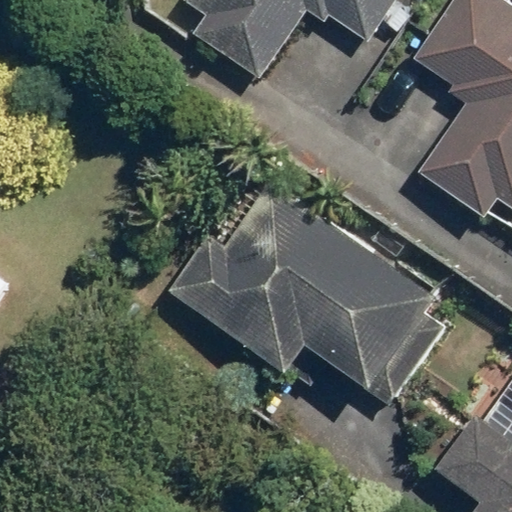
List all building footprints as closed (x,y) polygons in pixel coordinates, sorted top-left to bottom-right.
[(195,0),(214,12),(201,31),(271,77),(316,9),(334,21),(338,15),(378,41),(405,0),(195,0)] [(476,103),(430,171),(496,215),(509,197),(511,199),(511,0),(461,0),(422,58),(461,84),(457,91),(476,103)] [(217,234),(179,290),(300,372),(319,345),(399,398),(449,325),(435,316),(450,293),(281,179),(235,246),(217,234)] [(0,309),(18,281),(0,269),(0,309)] [(493,499),(484,511),(511,511),(511,387),(491,417),(485,413),(447,467),(493,499)]
